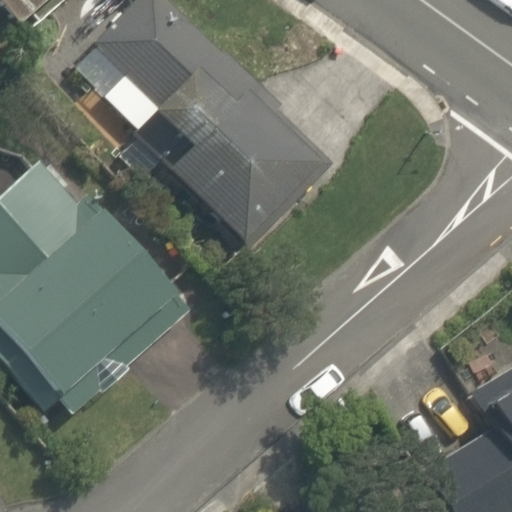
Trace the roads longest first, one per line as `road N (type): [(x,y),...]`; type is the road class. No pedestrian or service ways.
road 1 (residential): [(132,511),(511,153)]
road 2 (tertiary): [(409,0),(511,75)]
